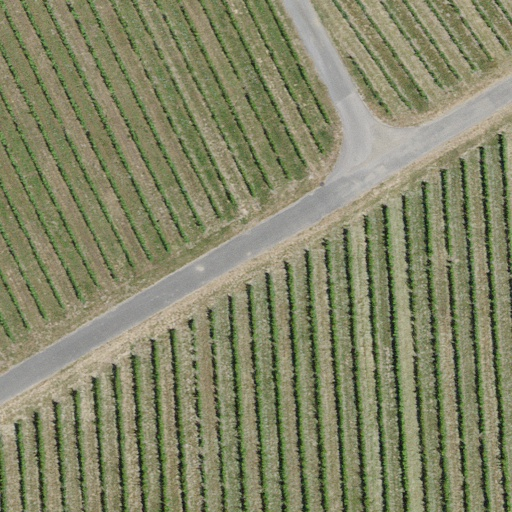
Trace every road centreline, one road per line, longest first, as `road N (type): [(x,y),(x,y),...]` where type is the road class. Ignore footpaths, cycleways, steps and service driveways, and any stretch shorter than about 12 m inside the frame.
road 1 (track): [(0,391),(511,89)]
road 2 (track): [(378,168),(297,0)]
